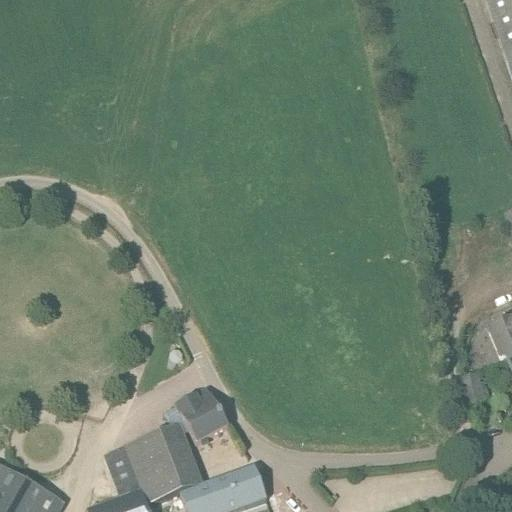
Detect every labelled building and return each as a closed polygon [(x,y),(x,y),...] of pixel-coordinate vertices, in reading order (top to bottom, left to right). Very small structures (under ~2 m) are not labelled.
[(511,0),(486,0),(511,76),(511,0)] [(511,212),(503,216),(511,239),(511,212)] [(511,320),(509,322),(509,321),(487,330),(501,363),(507,360),(511,374),(511,320)] [(477,377),(461,381),(467,407),(483,403),(477,377)] [(206,393),(174,411),(195,448),(227,431),(206,393)] [(145,509),(147,509),(179,496),(200,489),(178,430),(123,450),(140,495),(145,509)] [(184,511),(248,511),(267,505),(254,469),(218,482),(200,489),(179,496),(184,511)] [(0,511),(61,511),(63,508),(0,472),(0,511)] [(94,511),(147,511),(147,509),(145,509),(140,495),(120,503),(94,511)]
